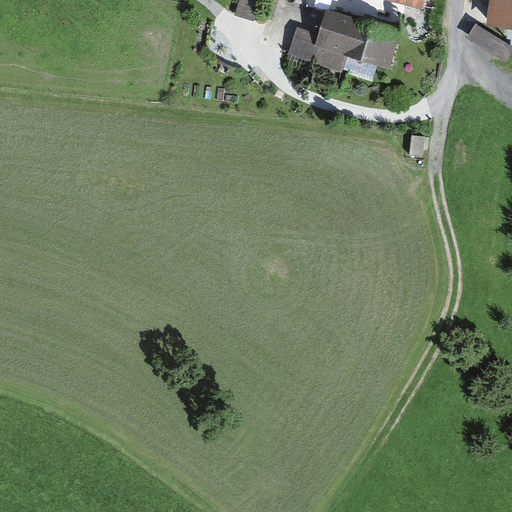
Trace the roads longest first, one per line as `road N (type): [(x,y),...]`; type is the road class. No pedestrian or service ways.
road 1 (track): [(458,0),(435,171),(456,267),(453,298),(441,336),(385,435),(329,511)]
road 2 (track): [(203,0),(291,87),(347,110),(396,117),(446,104)]
